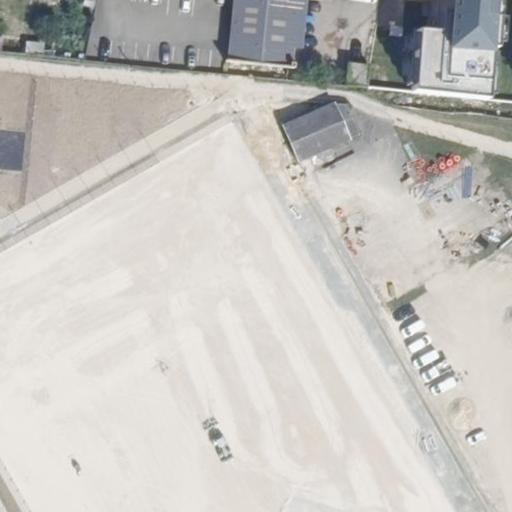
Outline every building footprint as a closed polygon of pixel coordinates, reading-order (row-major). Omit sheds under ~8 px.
[(233,0),(227,60),(289,67),(291,46),(296,0),(233,0)] [(296,0),(291,46),(303,48),(307,0),(296,0)] [(441,46),(453,0),(434,0),(430,45),(441,46)] [(511,0),(453,0),(441,46),(511,53),(511,0)] [(369,65),(367,88),(392,91),(402,28),(401,27),(376,23),(369,65)] [(367,88),(369,65),(348,63),(346,86),(367,88)] [(511,66),(488,64),(485,90),(511,92),(511,66)] [(349,139),(332,103),(284,125),(300,161),(349,139)]
